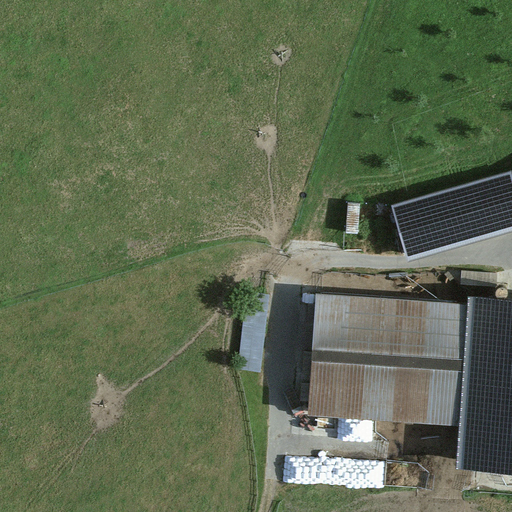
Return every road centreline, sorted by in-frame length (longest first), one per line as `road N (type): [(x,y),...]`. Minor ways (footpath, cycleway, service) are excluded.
road 1 (track): [(308,265),(291,296),(279,473),(268,511)]
road 2 (track): [(511,253),(423,266),(308,265)]
